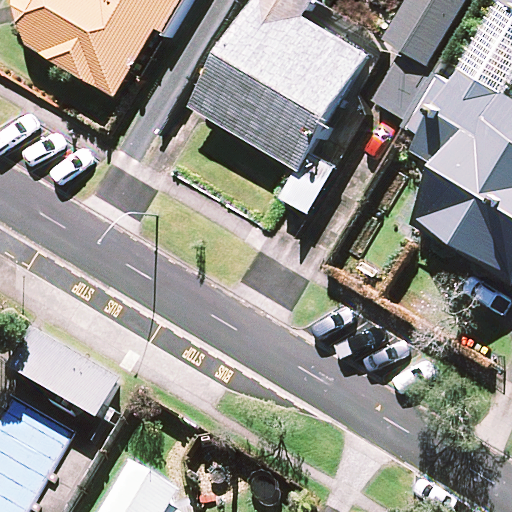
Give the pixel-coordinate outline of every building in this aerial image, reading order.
[(31,0),(17,13),(25,54),(126,110),(186,0),(31,0)] [(403,119),(469,0),(265,0),(204,113),(306,169),(364,63),(329,28),(344,0),(420,0),(366,98),(403,119)] [(511,0),(495,0),(511,9),(511,0)] [(511,99),(459,72),(413,158),(451,178),(425,227),(511,272),(511,99)] [(124,385),(36,336),(15,373),(103,422),(124,385)] [(168,511),(126,487),(110,511),(168,511)]
